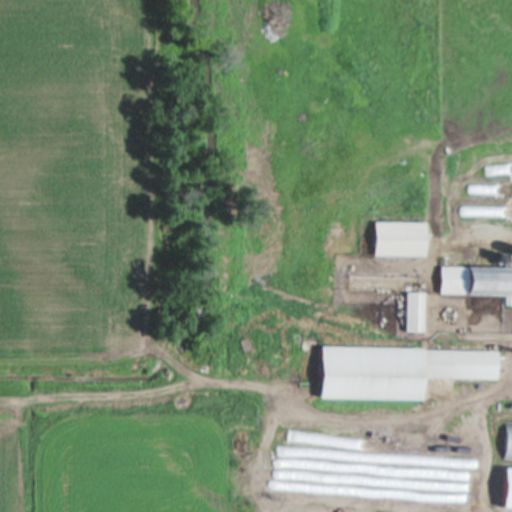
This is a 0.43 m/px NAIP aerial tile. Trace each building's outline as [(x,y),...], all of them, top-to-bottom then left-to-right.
[(470,197),(511,196),(511,167),(470,168),(470,197)] [(369,257),(421,257),(421,222),(369,222),(369,257)] [(511,268),(436,267),(436,295),(511,296),(511,268)] [(420,294),(403,294),(403,332),(420,332),(420,294)] [(419,401),(419,379),(493,380),(494,351),(316,348),(315,400),(419,401)] [(504,461),(511,460),(511,426),(503,427),(504,461)]
